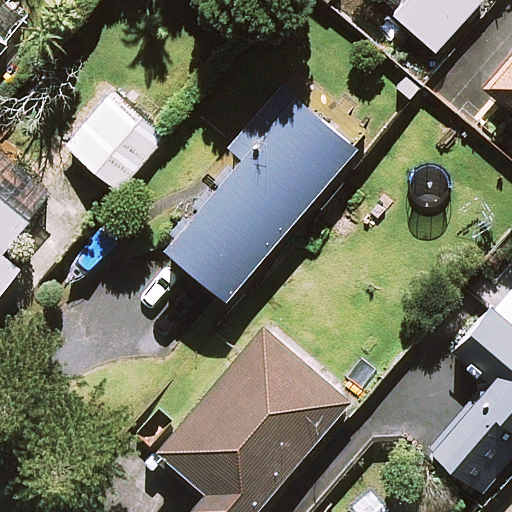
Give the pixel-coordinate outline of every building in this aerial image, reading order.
[(480,0),(406,0),(397,10),(437,47),(480,0)] [(0,50),(24,22),(0,2),(0,50)] [(511,93),(511,60),(496,78),(511,93)] [(359,143),(286,80),(233,141),(246,152),(170,241),(230,293),(359,143)] [(165,134),(113,91),(69,143),(121,186),(165,134)] [(30,217),(0,192),(0,290),(21,265),(3,250),(30,217)] [(511,452),(511,320),(493,304),(450,355),(482,381),(430,442),(483,487),(511,452)] [(251,511),(352,398),(268,324),(162,444),(209,485),(194,502),(204,511),(251,511)]
